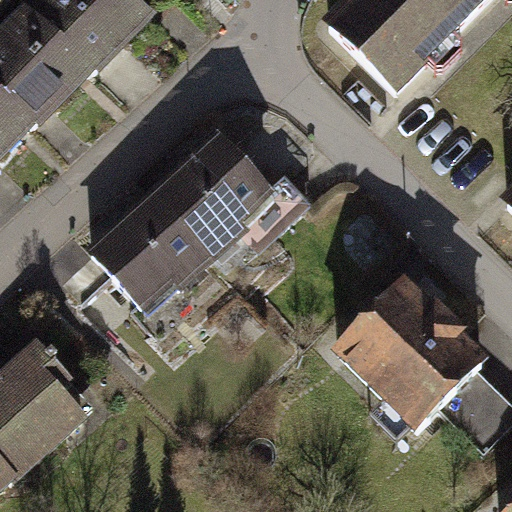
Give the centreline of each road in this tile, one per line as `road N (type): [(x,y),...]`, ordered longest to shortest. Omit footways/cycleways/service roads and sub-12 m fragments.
road 1 (residential): [(249,45),(511,313)]
road 2 (residential): [(0,266),(249,45)]
